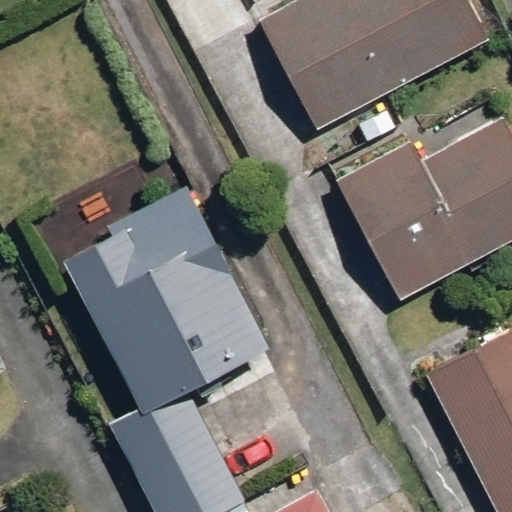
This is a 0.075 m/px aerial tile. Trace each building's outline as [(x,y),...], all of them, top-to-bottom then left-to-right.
[(465,0),(283,0),(254,15),(313,127),(485,37),(465,0)] [(511,237),(511,136),(499,113),(416,157),(406,139),(332,178),(397,299),(511,237)] [(106,232),(58,257),(135,405),(104,421),(151,511),(212,511),(242,496),(185,387),(267,344),(182,182),(102,223),(106,232)] [(511,511),(511,327),(423,372),(494,511),(511,511)] [(326,511),(313,488),(268,511),(326,511)]
